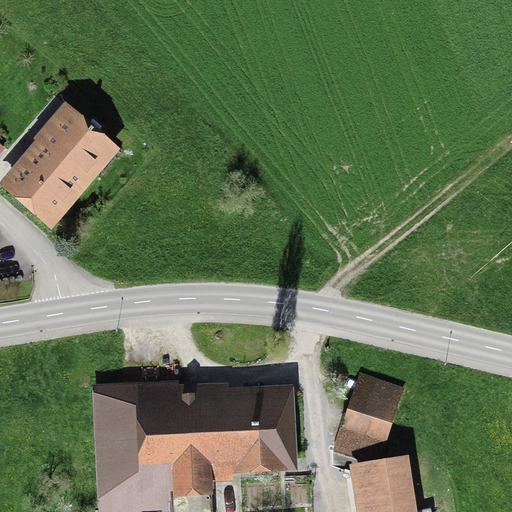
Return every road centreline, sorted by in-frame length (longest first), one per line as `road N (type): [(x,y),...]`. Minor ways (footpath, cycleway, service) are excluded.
road 1 (secondary): [(511,352),(316,308),(226,298),(0,322)]
road 2 (track): [(316,308),(511,141)]
road 3 (track): [(0,212),(52,267),(65,312)]
